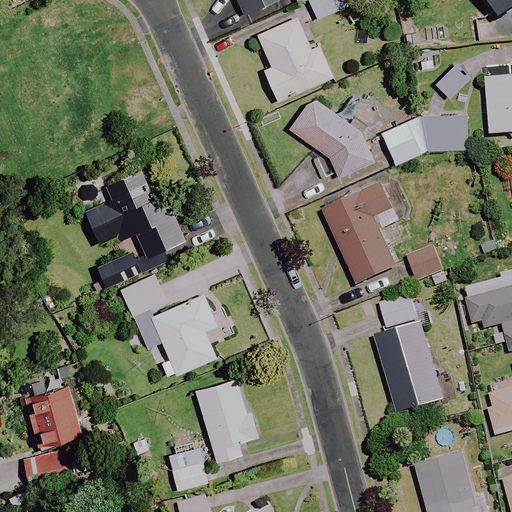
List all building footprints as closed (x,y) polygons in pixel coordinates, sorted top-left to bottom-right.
[(234,0),(240,15),(277,0),(234,0)] [(291,0),(295,6),(306,1),(319,33),(339,24),(328,0),(291,0)] [(511,0),(468,0),(471,4),(465,8),(475,22),(483,17),(492,31),(511,17),(511,0)] [(309,49),(295,18),(255,35),(269,67),(260,71),(274,102),(331,78),(317,46),(309,49)] [(82,44),(79,26),(48,30),(57,125),(78,162),(118,139),(103,112),(93,42),(82,44)] [(511,63),(510,64),(482,66),(487,136),(511,133),(511,63)] [(466,81),(451,67),(432,85),(447,100),(466,81)] [(288,132),(312,148),(323,181),(365,166),(349,122),(310,97),(288,132)] [(466,150),(464,119),(424,116),(379,133),(391,165),(426,152),(466,150)] [(85,212),(98,244),(114,237),(116,244),(135,236),(144,258),(186,241),(172,205),(161,178),(141,186),(136,174),(105,187),(111,201),(85,212)] [(389,211),(378,185),(320,212),(354,286),(393,268),(370,219),(389,211)] [(446,283),(429,248),(404,259),(415,283),(429,276),(435,288),(446,283)] [(140,271),(131,251),(96,268),(105,288),(140,271)] [(165,302),(153,274),(119,289),(145,350),(160,343),(167,358),(157,362),(165,379),(214,358),(203,331),(214,326),(200,294),(151,316),(148,310),(165,302)] [(482,329),(501,325),(508,353),(511,351),(511,287),(464,301),(470,324),(480,321),(482,329)] [(376,305),(384,332),(372,336),(395,414),(442,401),(422,333),(411,295),(376,305)] [(259,437),(241,376),(193,390),(214,463),(241,455),(237,443),(259,437)] [(77,435),(65,385),(23,396),(35,446),(77,435)] [(494,437),(511,432),(511,387),(483,395),(494,437)] [(207,483),(197,447),(167,455),(176,491),(207,483)] [(60,450),(0,467),(0,499),(69,481),(60,450)] [(425,511),(487,511),(482,493),(472,496),(460,452),(412,466),(425,511)] [(508,511),(511,511),(511,478),(501,481),(508,511)] [(271,511),(265,498),(238,511),(271,511)]
